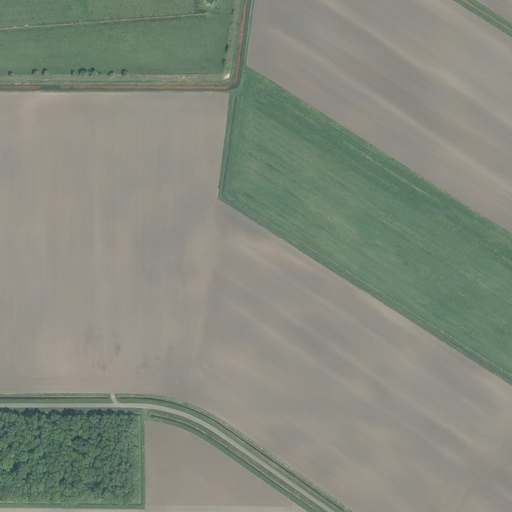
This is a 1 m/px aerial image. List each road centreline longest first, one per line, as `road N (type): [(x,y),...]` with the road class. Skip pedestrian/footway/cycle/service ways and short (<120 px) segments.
road 1 (unclassified): [(330,511),(177,412),(0,405)]
road 2 (track): [(238,0),(224,77),(0,79)]
